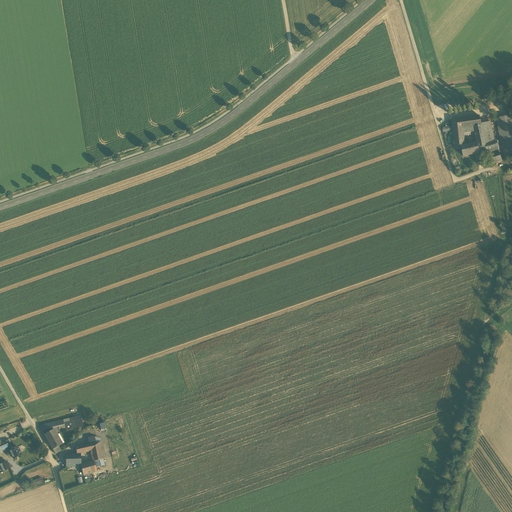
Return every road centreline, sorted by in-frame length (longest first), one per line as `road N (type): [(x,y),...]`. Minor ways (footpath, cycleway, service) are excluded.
road 1 (secondary): [(0,206),(203,132),(367,0)]
road 2 (track): [(430,511),(507,236),(499,166)]
road 3 (unclassified): [(499,166),(454,181),(401,0)]
road 4 (unclassified): [(0,368),(52,460),(61,493)]
